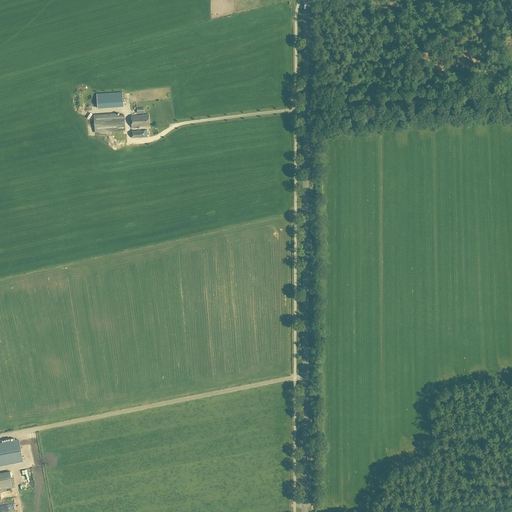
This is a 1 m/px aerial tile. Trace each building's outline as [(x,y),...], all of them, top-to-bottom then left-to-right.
[(122,92),(97,94),(97,104),(123,103),(122,92)] [(118,113),(94,115),(95,133),(125,131),(124,115),(118,115),(118,113)] [(150,126),(149,114),(131,116),(131,127),(150,126)] [(0,466),(23,462),(19,439),(0,443),(0,466)] [(32,454),(37,453),(33,439),(28,441),(32,454)] [(0,490),(13,488),(9,472),(0,473),(0,490)]
